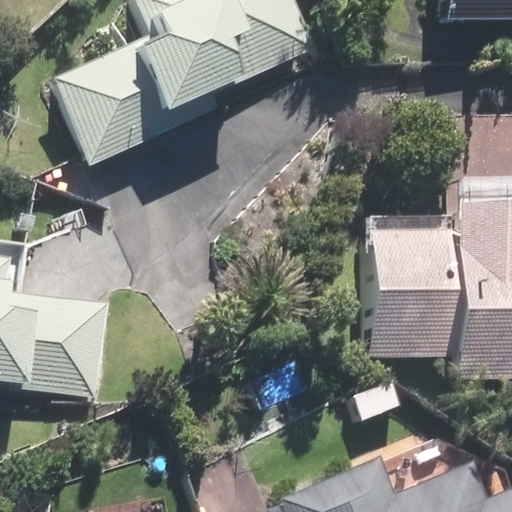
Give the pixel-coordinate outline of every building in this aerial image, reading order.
[(127,0),(143,38),(41,81),(80,173),(324,70),(294,0),(127,0)] [(511,0),(434,0),(433,27),(511,31),(511,0)] [(442,220),(366,214),(355,364),(443,371),(441,392),(509,397),(508,414),(511,414),(511,192),(444,187),(442,220)] [(0,396),(104,399),(110,208),(25,205),(24,244),(0,242),(0,396)] [(371,466),(266,511),(509,511),(503,497),(469,511),(467,511),(448,469),(385,497),(371,466)]
